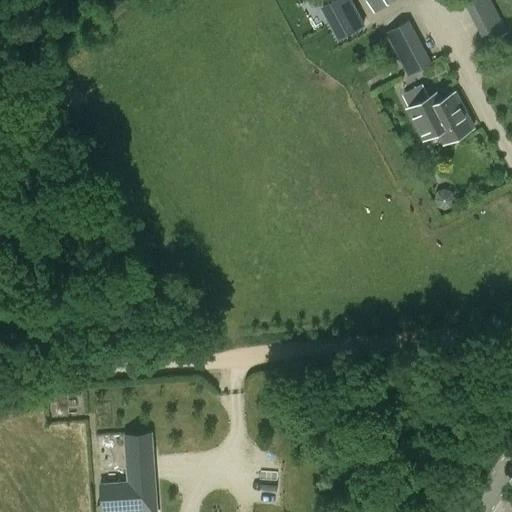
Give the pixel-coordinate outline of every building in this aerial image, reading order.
[(363,17),(353,0),(323,0),(340,30),(363,17)] [(367,0),(374,12),(388,4),(387,2),(389,0),(367,0)] [(391,27),(408,70),(433,60),(416,17),(391,27)] [(482,31),(488,42),(506,32),(500,22),(482,31)] [(453,94),(441,100),(436,91),(405,108),(422,140),(439,131),(444,142),(471,128),(453,94)] [(89,293),(91,293),(88,275),(61,278),(66,307),(90,304),(89,293)] [(155,511),(150,433),(125,434),(128,482),(100,484),(101,511),(155,511)]
